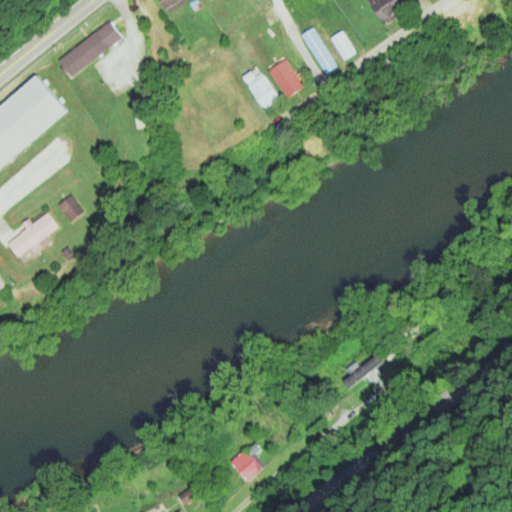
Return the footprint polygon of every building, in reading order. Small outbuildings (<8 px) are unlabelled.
[(159,0),(168,13),(186,0),(159,0)] [(368,0),(386,24),(404,10),(397,0),(368,0)] [(458,0),(445,15),(456,25),(470,10),(459,0),(458,0)] [(123,37),(110,20),(58,59),(72,76),(123,37)] [(301,33),(325,73),(337,66),(313,26),(301,33)] [(356,52),(342,29),(330,37),(344,59),(356,52)] [(269,70),(288,97),(305,85),(286,58),(269,70)] [(244,73),(262,108),(278,99),(260,65),(244,73)] [(0,166),(67,110),(37,74),(0,105),(0,166)] [(70,221),(84,210),(72,193),(58,204),(70,221)] [(59,226),(47,209),(24,225),(26,228),(7,241),(17,256),(31,247),(34,252),(51,241),(47,235),(59,226)] [(348,385),(385,363),(379,353),(359,366),(357,362),(347,368),(352,375),(344,379),(348,385)] [(251,457),(261,447),(256,441),(245,451),(251,457)] [(250,457),(243,450),(231,461),(247,480),(265,465),(255,453),(250,457)]
